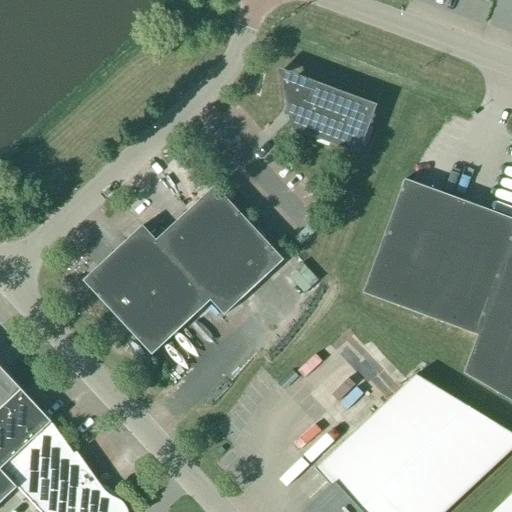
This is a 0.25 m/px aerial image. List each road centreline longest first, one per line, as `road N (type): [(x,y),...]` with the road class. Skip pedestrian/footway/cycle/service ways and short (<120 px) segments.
road 1 (unclassified): [(3,278),(230,71),(258,0)]
road 2 (unclassified): [(220,511),(3,278)]
road 3 (unclassified): [(511,67),(330,0)]
